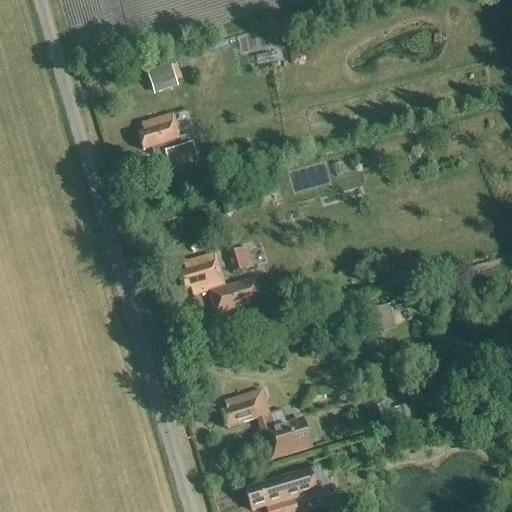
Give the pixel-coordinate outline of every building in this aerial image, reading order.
[(243,34),(252,66),(276,59),(267,27),(243,34)] [(172,70),(148,77),(152,91),(176,84),(172,70)] [(173,117),(142,127),(144,135),(139,136),(144,153),(151,151),(153,158),(159,160),(165,159),(169,172),(197,163),(192,146),(189,146),(187,139),(181,141),(173,117)] [(253,269),(248,250),(227,256),(233,275),(253,269)] [(185,291),(191,289),(193,297),(212,292),(212,294),(210,294),(216,316),(262,304),(256,282),(224,291),(223,290),(225,289),(216,256),(184,264),(186,272),(181,274),(185,291)] [(393,332),(387,307),(369,311),(368,308),(355,312),(363,340),(393,332)] [(269,465),(312,452),(302,420),(285,425),(281,412),(269,415),(262,391),(223,403),(225,411),(220,413),(226,433),(256,423),(269,465)] [(246,491),(251,511),(257,511),(266,509),(266,511),(319,511),(332,509),(328,493),(316,496),(310,474),(277,483),(277,482),(246,491)]
